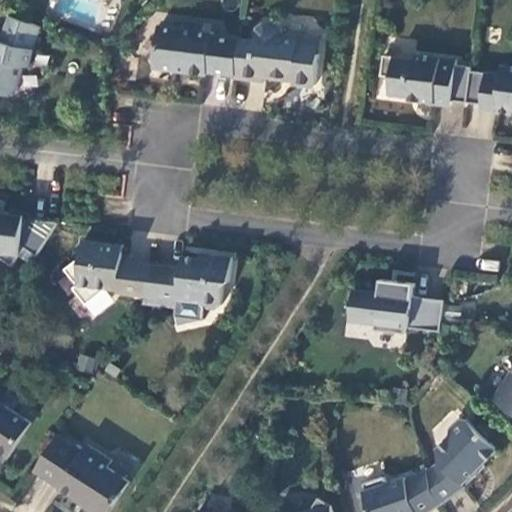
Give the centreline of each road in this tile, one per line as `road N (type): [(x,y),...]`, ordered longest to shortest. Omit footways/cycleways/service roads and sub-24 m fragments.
road 1 (residential): [(166,163),(159,214),(456,255),(462,207)]
road 2 (residential): [(462,207),(469,159),(173,119),(166,163)]
road 3 (residential): [(0,143),(166,163)]
